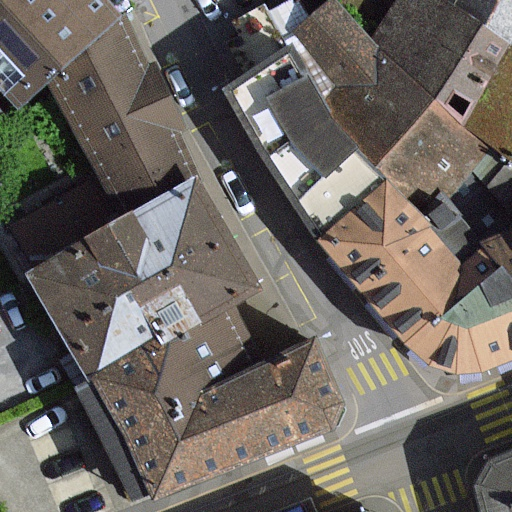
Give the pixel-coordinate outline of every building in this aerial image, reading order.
[(0,0),(0,83),(18,102),(48,75),(115,15),(102,0),(0,0)] [(511,44),(434,0),(398,0),(374,45),(492,137),(511,153),(511,44)] [(511,0),(434,0),(511,44),(511,0)] [(423,218),(492,137),(374,45),(333,4),(301,31),(344,89),(328,108),(388,178),(423,218)] [(48,75),(95,166),(174,125),(183,120),(155,67),(145,72),(115,15),(48,75)] [(317,237),(388,178),(328,108),(294,47),(228,90),(317,237)] [(202,179),(174,125),(95,166),(124,220),(202,179)] [(511,280),(485,248),(461,266),(423,218),(388,178),(317,237),(328,249),(424,357),(435,363),(455,370),(473,372),(493,368),(507,362),(511,359),(511,280)] [(229,303),(259,286),(202,179),(124,220),(32,270),(89,377),(171,334),(229,303)] [(67,189),(13,219),(34,258),(88,229),(67,189)] [(511,237),(485,248),(511,280),(511,237)] [(263,367),(229,303),(171,334),(195,400),(263,367)] [(338,419),(307,345),(263,367),(195,400),(171,334),(89,377),(155,493),(236,460),(338,419)] [(511,511),(511,454),(494,462),(482,485),(488,511),(511,511)]
